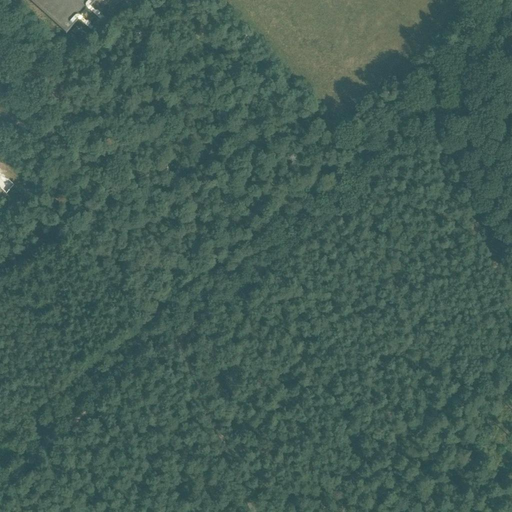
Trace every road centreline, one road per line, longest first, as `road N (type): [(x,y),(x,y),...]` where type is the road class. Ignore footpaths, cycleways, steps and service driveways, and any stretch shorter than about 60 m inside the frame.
road 1 (track): [(511,21),(0,460)]
road 2 (unknown): [(511,111),(442,132),(0,500)]
road 3 (track): [(466,391),(301,511)]
road 4 (unknown): [(251,511),(178,351)]
